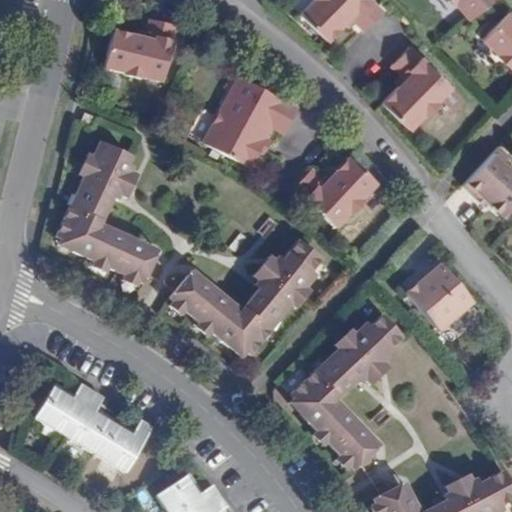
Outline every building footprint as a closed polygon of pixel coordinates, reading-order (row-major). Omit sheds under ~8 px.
[(318,28),(328,20),(333,17),(337,21),(355,38),(382,11),(371,0),(310,0),(301,9),(318,28)] [(469,18),(490,0),(449,0),(452,4),(455,2),(469,18)] [(511,65),(511,66),(511,13),(508,9),(490,28),(483,36),(481,38),(497,53),(495,55),(509,68),(511,65)] [(148,21),(145,33),(144,39),(138,37),(113,30),(104,66),(123,72),(123,75),(141,79),(141,77),(160,81),(174,28),(148,21)] [(476,29),(483,36),(490,28),(482,22),(476,29)] [(394,108),(401,101),(405,97),(409,100),(429,118),(456,91),(440,76),(442,73),(431,62),(428,64),(414,51),(375,89),(394,108)] [(255,111),(244,106),(230,98),(236,87),(212,73),(182,129),(245,166),(271,121),(255,111)] [(248,100),(244,106),(255,111),(258,105),(248,100)] [(467,179),(490,200),(504,213),(511,205),(511,160),(508,157),(511,153),(501,142),(467,179)] [(103,215),(119,175),(121,170),(95,159),(92,168),(84,166),(80,174),(74,189),(48,252),(54,255),(51,261),(87,276),(104,284),(119,290),(134,296),(138,297),(152,264),(94,238),(103,215)] [(357,172),(350,180),(345,186),(340,181),(321,162),(295,191),(310,204),(308,207),(321,221),(324,218),(339,232),(376,191),(357,172)] [(74,189),(80,174),(74,171),(68,186),(74,189)] [(128,178),(119,175),(103,215),(111,218),(113,214),(118,215),(129,188),(124,186),(128,178)] [(345,186),(350,180),(345,175),(340,181),(345,186)] [(467,179),(463,183),(486,204),(490,200),(467,179)] [(281,307),(294,289),(308,272),(303,268),(311,256),(287,237),(273,256),(245,290),(230,309),(182,272),(156,304),(158,305),(173,317),(184,326),(198,338),(230,362),(233,359),(237,361),(281,307)] [(245,290),(273,256),(268,252),(263,257),(257,254),(240,276),(244,281),(240,286),(245,290)] [(429,266),(417,276),(395,296),(411,315),(428,333),(461,303),(429,266)] [(395,296),(417,276),(413,271),(391,291),(395,296)] [(104,284),(87,276),(85,283),(101,290),(104,284)] [(299,294),(294,289),(281,307),(285,311),(299,294)] [(132,303),(134,296),(119,290),(116,297),(132,303)] [(173,317),(158,305),(154,313),(167,323),(173,317)] [(354,390),(385,360),(402,343),(382,321),(371,333),(365,327),(349,342),(335,356),(284,405),(286,408),(283,412),(310,441),(322,454),(332,464),(345,478),(348,481),(378,452),(336,407),(354,390)] [(193,344),(198,338),(184,326),(181,333),(193,344)] [(335,356),(349,342),(344,337),(329,350),(335,356)] [(389,364),(385,360),(354,390),(357,395),(363,391),(367,395),(389,376),(385,370),(389,364)] [(70,399),(51,388),(32,418),(123,474),(151,428),(139,421),(130,436),(93,414),(102,399),(79,385),(70,399)] [(322,454),(310,441),(304,447),(317,459),(322,454)] [(340,483),(345,478),(332,464),(327,469),(340,483)] [(369,511),(500,511),(502,511),(499,506),(511,498),(495,473),(480,482),(437,508),(430,511),(412,511),(389,474),(358,493),(369,511)] [(197,495),(184,476),(154,496),(164,511),(219,511),(226,508),(211,486),(197,495)] [(433,502),(437,508),(480,482),(476,476),(466,482),(463,476),(439,490),(442,497),(433,502)]
